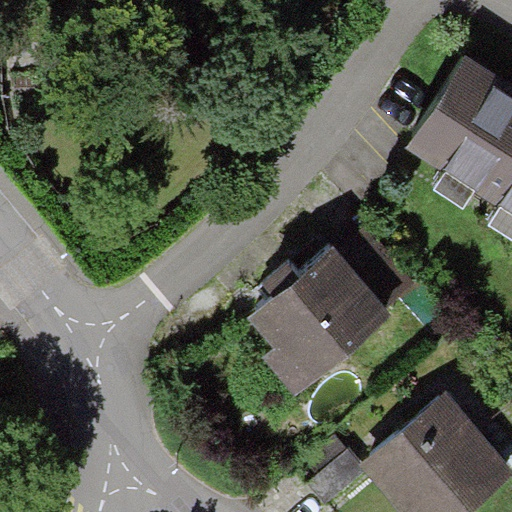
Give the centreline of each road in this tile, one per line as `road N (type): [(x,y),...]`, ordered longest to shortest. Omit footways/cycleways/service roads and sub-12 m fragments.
road 1 (residential): [(86,346),(179,277),(321,130),(384,56),(408,0)]
road 2 (residential): [(0,223),(86,346)]
road 3 (residential): [(86,346),(108,409),(116,475)]
